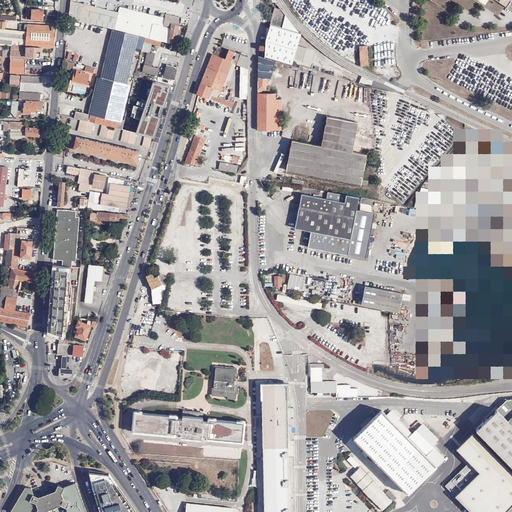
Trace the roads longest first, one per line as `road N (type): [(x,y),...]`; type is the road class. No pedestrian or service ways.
road 1 (unclassified): [(511,384),(424,391),(363,377),(323,355),(267,306),(254,273),(253,35)]
road 2 (primary): [(208,2),(95,352)]
road 3 (tertiary): [(39,341),(64,0)]
road 4 (primary): [(98,393),(169,163)]
road 5 (unknown): [(253,195),(273,203),(308,249),(416,286)]
road 6 (primary): [(169,163),(202,48),(222,15)]
